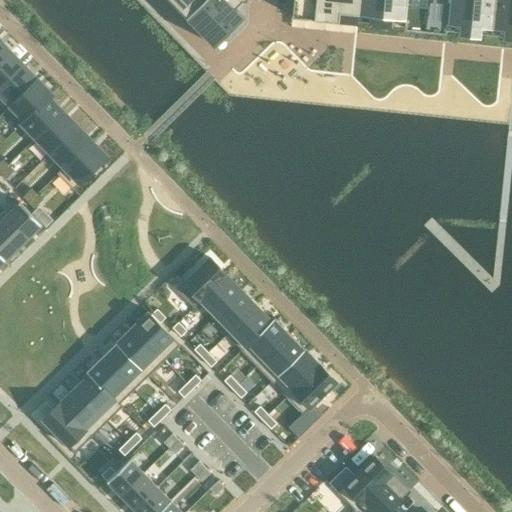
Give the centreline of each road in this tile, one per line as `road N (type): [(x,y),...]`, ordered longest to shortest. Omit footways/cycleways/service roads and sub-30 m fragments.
road 1 (residential): [(207,225),(0,15)]
road 2 (residential): [(0,434),(207,225)]
road 3 (residential): [(207,225),(367,400)]
road 4 (residential): [(246,511),(367,400)]
road 5 (residential): [(367,400),(476,511)]
